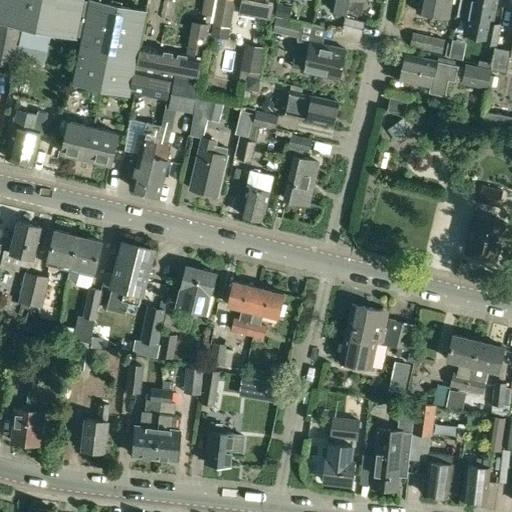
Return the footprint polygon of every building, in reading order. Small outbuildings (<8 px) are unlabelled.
[(82,0),(0,0),(0,22),(75,37),(82,0)] [(89,0),(72,82),(129,94),(145,12),(89,0)] [(212,23),(210,36),(227,39),(229,26),(230,27),(234,0),(215,0),(212,23)] [(239,0),(237,13),(247,15),(271,20),(273,6),(274,4),(267,2),(267,0),(239,0)] [(345,12),(347,0),(332,0),(331,9),(345,12)] [(347,0),(345,12),(346,12),(346,8),(353,9),(352,14),(360,15),(363,0),(347,0)] [(451,0),(417,0),(416,12),(448,19),(451,0)] [(459,0),(456,16),(466,18),(470,19),(468,30),(484,34),(482,42),(496,45),(500,23),(491,21),(495,0),(459,0)] [(290,10),(277,7),(275,15),(289,18),(290,10)] [(344,19),(341,31),(360,36),(363,23),(344,19)] [(300,25),(276,20),(273,32),(297,37),(300,25)] [(19,28),(0,24),(0,65),(11,67),(19,28)] [(191,26),(188,52),(202,54),(208,27),(191,26)] [(16,59),(44,65),(50,37),(22,30),(16,59)] [(441,41),(413,35),(411,47),(438,53),(441,41)] [(292,69),(338,79),(345,50),(298,40),(292,69)] [(139,46),(135,67),(155,71),(155,70),(197,78),(201,58),(186,55),(177,53),(172,52),(163,50),(139,46)] [(263,49),(247,46),(241,75),(258,78),(263,49)] [(436,62),(405,55),(399,80),(430,87),(429,93),(444,96),(447,80),(454,82),(457,67),(436,62)] [(464,69),(461,84),(486,89),(489,70),(465,65),(464,69)] [(129,94),(165,101),(171,76),(134,69),(129,94)] [(167,107),(192,112),(198,79),(173,75),(167,107)] [(283,114),(298,117),(306,119),(306,120),(332,126),(337,102),(288,91),(283,114)] [(196,95),(193,115),(207,118),(218,121),(223,102),(196,95)] [(36,115),(16,111),(13,126),(12,126),(5,158),(32,164),(39,133),(42,133),(46,113),(37,111),(36,115)] [(277,117),(256,112),(253,124),(274,129),(277,117)] [(511,117),(484,112),(482,125),(511,130),(511,117)] [(408,127),(401,117),(387,127),(394,137),(408,127)] [(85,159),(93,127),(68,122),(61,153),(85,159)] [(146,123),(142,139),(138,154),(129,187),(144,191),(161,127),(160,127),(160,126),(146,123)] [(93,127),(85,159),(109,165),(117,133),(93,127)] [(161,127),(144,191),(159,195),(164,174),(168,176),(171,163),(167,161),(170,146),(167,145),(171,130),(161,127)] [(311,139),(291,135),(288,146),(308,151),(311,139)] [(254,141),(240,138),(236,158),(249,161),(254,141)] [(202,139),(190,189),(216,195),(225,156),(227,147),(219,146),(217,154),(211,153),(213,144),(214,141),(202,139)] [(317,162),(294,156),(284,198),(307,204),(317,162)] [(249,168),(245,187),(239,214),(262,220),(269,193),(273,173),(249,168)] [(502,192),(482,187),(478,202),(498,207),(502,192)] [(489,217),(476,214),(475,219),(474,218),(465,251),(494,258),(496,253),(498,254),(501,241),(498,240),(502,225),(487,222),(489,217)] [(17,221),(10,252),(2,250),(0,259),(0,266),(17,271),(19,264),(29,267),(31,257),(33,257),(40,226),(17,221)] [(46,265),(69,270),(78,236),(55,230),(46,265)] [(101,241),(78,236),(69,270),(67,278),(77,281),(79,273),(93,277),(101,241)] [(112,288),(110,299),(128,303),(137,305),(140,295),(143,282),(144,282),(153,249),(123,242),(115,274),(115,275),(112,288)] [(216,274),(185,266),(176,305),(206,312),(216,274)] [(102,286),(112,289),(112,288),(115,275),(115,274),(106,272),(102,286)] [(30,304),(36,275),(26,273),(19,302),(30,304)] [(48,278),(36,275),(30,304),(41,307),(48,278)] [(232,282),(227,305),(241,308),(238,320),(250,323),(252,311),(257,288),(232,282)] [(83,317),(94,320),(100,291),(89,288),(83,316),(83,317)] [(257,288),(252,311),(277,317),(283,293),(257,288)] [(378,330),(388,319),(387,319),(388,314),(382,313),(382,311),(351,305),(346,326),(359,329),(359,326),(378,330)] [(83,317),(83,316),(78,315),(73,339),(90,342),(95,320),(94,320),(83,317)] [(161,320),(146,317),(142,342),(156,345),(161,320)] [(247,335),(250,323),(234,319),(231,331),(247,335)] [(388,319),(382,344),(396,347),(402,323),(388,319)] [(250,323),(247,335),(262,338),(265,327),(250,323)] [(402,323),(396,347),(409,350),(415,326),(402,323)] [(371,368),(378,330),(359,326),(359,329),(346,326),(345,333),(339,362),(371,368)] [(176,336),(163,334),(159,356),(172,358),(176,336)] [(450,386),(460,388),(459,392),(465,393),(478,341),(452,335),(446,360),(459,363),(456,374),(453,374),(450,386)] [(478,341),(465,393),(469,394),(481,397),(482,393),(485,381),(479,380),(482,368),(497,372),(503,348),(478,341)] [(225,347),(213,345),(210,365),(222,367),(225,347)] [(91,351),(80,349),(77,369),(89,371),(91,351)] [(400,360),(394,384),(407,387),(413,363),(400,360)] [(140,393),(144,365),(128,363),(125,392),(140,393)] [(186,368),(183,392),(199,394),(202,370),(186,368)] [(213,406),(219,371),(206,369),(200,403),(213,406)] [(259,377),(256,397),(273,400),(276,380),(259,377)] [(161,390),(154,458),(155,458),(158,461),(163,461),(166,459),(176,460),(179,430),(174,430),(175,416),(174,416),(175,403),(171,403),(170,403),(171,391),(172,381),(162,380),(161,390)] [(492,401),(492,404),(508,405),(510,387),(505,387),(505,385),(494,383),(492,401)] [(52,386),(32,384),(31,395),(26,394),(24,410),(15,409),(11,442),(37,445),(41,412),(40,412),(42,398),(50,398),(52,386)] [(135,426),(132,456),(142,456),(144,459),(150,460),(153,458),(154,458),(161,390),(151,388),(150,401),(149,401),(145,400),(144,413),(142,412),(140,427),(135,426)] [(431,437),(435,405),(415,403),(412,434),(431,437)] [(108,406),(98,404),(96,421),(85,419),(80,449),(84,450),(83,453),(93,454),(93,451),(103,452),(107,422),(106,422),(108,406)] [(376,428),(373,453),(373,455),(374,455),(370,486),(369,485),(369,487),(397,490),(397,489),(399,475),(406,476),(414,409),(400,405),(397,430),(376,428)] [(486,448),(501,450),(506,417),(491,415),(486,448)] [(511,417),(507,417),(503,445),(511,446),(511,417)] [(358,421),(332,418),(330,436),(356,439),(358,421)] [(206,431),(203,463),(214,464),(217,467),(223,468),(225,465),(230,466),(231,451),(243,452),(244,434),(233,433),(221,432),(222,423),(207,421),(206,431)] [(352,446),(328,443),(326,458),(325,458),(323,482),(351,485),(353,461),(350,461),(352,446)] [(451,456),(428,453),(427,462),(426,462),(422,493),(446,496),(448,480),(450,481),(452,465),(450,464),(451,456)] [(475,467),(464,466),(461,497),(486,500),(491,460),(476,459),(475,467)]
